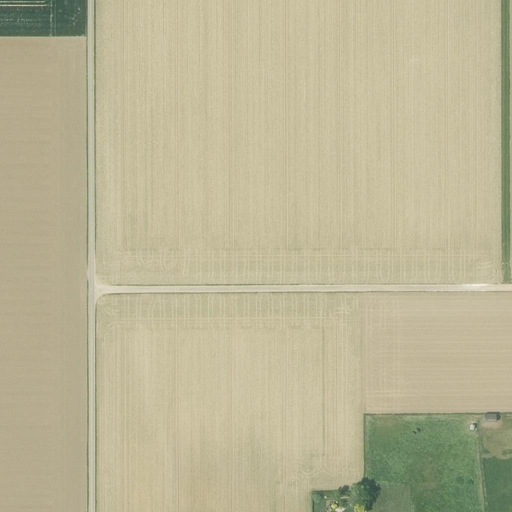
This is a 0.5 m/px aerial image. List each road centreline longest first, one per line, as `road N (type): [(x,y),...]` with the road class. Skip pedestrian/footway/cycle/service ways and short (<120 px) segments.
road 1 (track): [(91,511),(90,0)]
road 2 (track): [(511,289),(91,289)]
road 3 (track): [(505,0),(505,289)]
